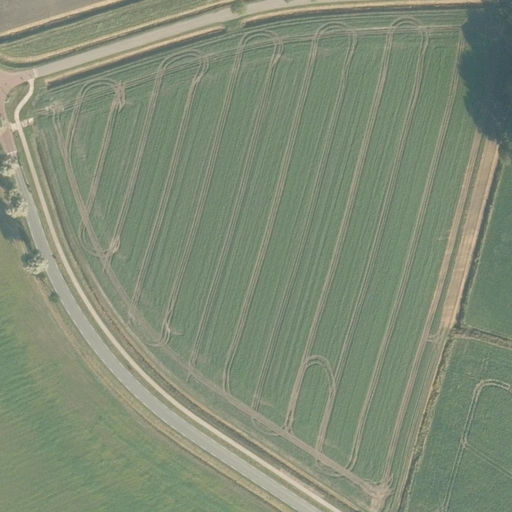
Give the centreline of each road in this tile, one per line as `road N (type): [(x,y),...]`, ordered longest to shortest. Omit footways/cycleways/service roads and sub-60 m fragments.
road 1 (tertiary): [(306,511),(190,435),(116,372),(46,263),(0,117)]
road 2 (unclassified): [(0,82),(293,0)]
